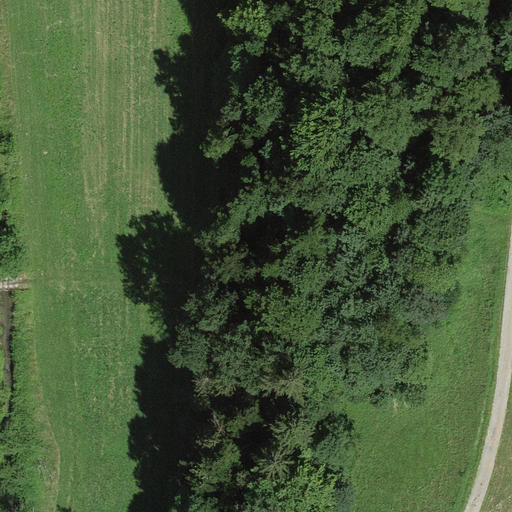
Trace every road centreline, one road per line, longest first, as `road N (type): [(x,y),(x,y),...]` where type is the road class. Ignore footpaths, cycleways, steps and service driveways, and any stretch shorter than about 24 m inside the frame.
road 1 (track): [(178,511),(219,0)]
road 2 (track): [(466,511),(493,404),(511,260)]
road 3 (track): [(195,283),(0,278)]
